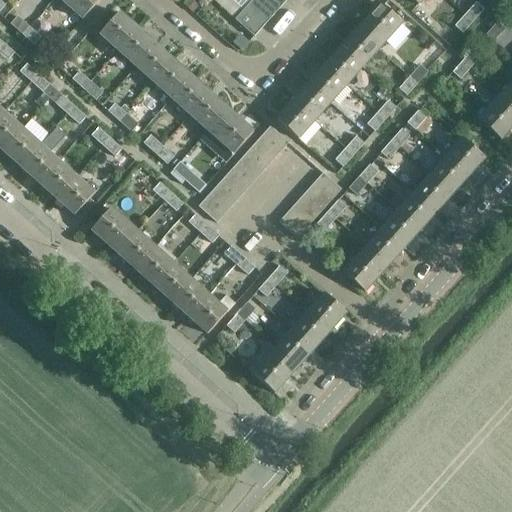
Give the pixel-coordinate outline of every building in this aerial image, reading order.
[(61,0),(84,20),(101,0),(61,0)] [(231,0),(244,11),(245,9),(253,0),(231,0)] [(273,16),(254,0),(253,0),(245,9),(264,26),(273,16)] [(276,0),(254,0),(273,16),(282,6),(276,0)] [(511,0),(499,0),(499,1),(511,11),(511,10),(511,0)] [(476,3),(465,15),(473,23),(484,11),(476,3)] [(402,24),(380,4),(364,23),(375,33),(369,41),(378,50),(402,24)] [(264,26),(245,9),(236,20),(255,37),(264,26)] [(118,52),(137,30),(119,14),(100,35),(118,52)] [(465,15),(455,27),(463,34),(473,23),(465,15)] [(18,17),(11,25),(23,36),(30,28),(18,17)] [(378,50),(369,41),(375,33),(364,23),(340,48),(362,68),(367,62),(378,50)] [(505,31),(497,24),(486,36),(494,43),(505,31)] [(30,28),(23,36),(34,47),(41,39),(30,28)] [(136,68),(155,46),(137,30),(118,52),(120,53),(136,68)] [(3,44),(0,46),(0,55),(8,62),(15,54),(3,44)] [(154,84),(173,62),(155,46),(136,68),(139,70),(154,84)] [(362,68),(340,48),(324,66),(346,86),(350,81),(362,68)] [(474,50),(463,62),(471,69),(482,57),(474,50)] [(172,100),(191,78),(173,62),(154,84),(158,87),(172,100)] [(463,62),(452,73),(461,80),(471,69),(463,62)] [(27,65),(20,73),(31,83),(38,75),(27,65)] [(346,86),(324,66),(308,84),(330,103),(333,100),(346,86)] [(420,66),(409,78),(417,85),(428,73),(420,66)] [(79,73),(73,80),(84,91),(91,83),(79,73)] [(38,75),(31,83),(49,100),(57,92),(38,75)] [(190,116),(209,94),(191,78),(172,100),(177,103),(190,116)] [(409,78),(399,90),(407,97),(417,85),(409,78)] [(511,82),(499,97),(511,108),(511,82)] [(84,91),(96,102),(103,94),(91,83),(84,91)] [(330,103),(308,84),(292,102),(314,121),(315,119),(330,103)] [(57,92),(49,100),(67,116),(75,108),(57,92)] [(224,129),(235,117),(209,94),(190,116),(196,120),(208,131),(216,122),(224,129)] [(511,108),(499,97),(478,121),(500,140),(511,126),(511,108)] [(314,121),(292,102),(276,120),(298,139),(314,121)] [(388,102),(378,114),(386,121),(396,109),(388,102)] [(115,105),(108,113),(123,126),(130,118),(115,105)] [(75,108),(67,116),(79,126),(86,118),(75,108)] [(426,120),(419,113),(418,112),(407,124),(415,131),(426,120)] [(378,114),(367,125),(375,133),(386,121),(378,114)] [(0,151),(2,153),(21,132),(3,116),(0,118),(0,151)] [(234,155),(253,133),(235,117),(224,129),(216,122),(208,131),(234,155)] [(130,118),(123,126),(138,140),(145,132),(130,118)] [(289,143),(271,127),(263,136),(281,152),(289,143)] [(98,129),(91,137),(103,148),(110,139),(98,129)] [(402,130),(391,142),(399,149),(410,138),(402,130)] [(20,169),(39,148),(21,132),(2,153),(20,169)] [(281,152),(263,136),(256,144),(274,160),(281,152)] [(151,137),(143,145),(155,155),(162,147),(151,137)] [(356,138),(346,149),(354,157),(364,145),(356,138)] [(110,139),(103,148),(115,158),(122,150),(110,139)] [(484,159),(462,139),(446,157),(468,176),(484,159)] [(391,142),(381,154),(388,161),(399,149),(391,142)] [(274,160),(256,144),(249,152),(267,168),(274,160)] [(162,147),(155,155),(167,166),(174,158),(162,147)] [(37,185),(57,164),(39,148),(20,169),(36,183),(37,185)] [(346,149),(335,161),(343,168),(354,157),(346,149)] [(267,168),(249,152),(242,160),(260,176),(267,168)] [(466,178),(468,176),(446,157),(430,175),(452,194),(466,178)] [(252,184),(260,176),(242,160),(234,168),(252,184)] [(185,182),(186,182),(192,174),(180,163),(173,171),(185,182)] [(55,201),(74,180),(57,164),(37,185),(54,200),(55,201)] [(370,166),(359,178),(367,185),(378,173),(370,166)] [(245,192),(252,184),(234,168),(227,176),(245,192)] [(341,191),(323,175),(315,183),(333,199),(341,191)] [(449,197),(452,194),(430,175),(414,193),(436,212),(449,197)] [(245,192),(227,176),(220,184),(238,200),(245,192)] [(359,178),(349,189),(357,197),(367,185),(359,178)] [(88,202),(93,196),(99,190),(89,181),(83,187),(74,180),(55,201),(74,218),(80,211),(88,202)] [(333,199),(315,183),(308,191),(326,207),(333,199)] [(172,194),(160,184),(153,192),(165,202),(172,194)] [(238,200),(220,184),(213,192),(231,208),(238,200)] [(326,207),(308,191),(301,199),(319,215),(326,207)] [(231,208),(213,192),(206,200),(224,216),(231,208)] [(432,216),(436,212),(414,193),(398,211),(420,230),(432,216)] [(184,205),(172,194),(165,202),(176,213),(184,205)] [(319,215),(301,199),(294,208),(312,223),(319,215)] [(224,216),(206,200),(198,208),(216,224),(224,216)] [(80,211),(86,217),(94,208),(88,202),(80,211)] [(338,202),(327,214),(335,221),(346,209),(338,202)] [(312,223),(294,208),(287,216),(304,232),(312,223)] [(128,243),(137,234),(110,210),(92,231),(110,247),(120,236),(128,243)] [(416,235),(420,230),(398,211),(385,225),(380,221),(377,224),(404,248),(416,235)] [(317,225),(325,232),(335,221),(327,214),(317,225)] [(195,216),(188,223),(200,234),(207,226),(195,216)] [(304,232),(287,216),(279,224),(297,240),(304,232)] [(399,254),(404,248),(377,224),(375,227),(380,231),(360,253),(382,273),(399,254)] [(207,226),(200,234),(212,244),(219,237),(207,226)] [(136,271),(155,250),(137,234),(128,243),(120,236),(110,247),(136,271)] [(231,247),(224,255),(236,266),(243,258),(231,247)] [(154,287),(173,265),(155,250),(136,271),(154,287)] [(365,292),(382,273),(360,253),(343,273),(365,292)] [(255,268),(243,258),(236,266),(248,276),(255,268)] [(172,303),(191,281),(173,265),(154,287),(172,303)] [(279,268),(269,279),(277,286),(287,274),(279,268)] [(269,279),(258,291),(266,298),(277,286),(269,279)] [(190,318),(209,297),(191,281),(172,303),(188,317),(190,318)] [(324,294),(305,314),(327,334),(346,314),(324,294)] [(227,314),(233,306),(226,299),(219,307),(209,297),(190,318),(208,335),(227,314)] [(248,303),(238,314),(246,321),(256,310),(248,303)] [(238,314),(226,327),(234,334),(246,321),(238,314)] [(327,334),(305,314),(291,330),(313,350),(327,334)] [(310,354),(313,350),(291,330),(275,348),(285,356),(278,365),(290,375),(310,354)] [(290,375),(278,365),(285,356),(275,348),(252,374),(274,394),(290,375)]
